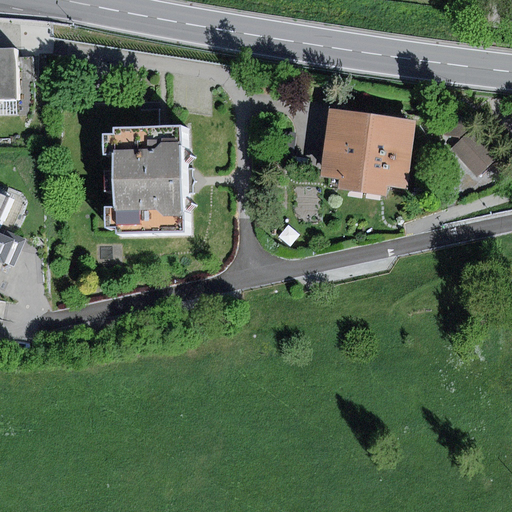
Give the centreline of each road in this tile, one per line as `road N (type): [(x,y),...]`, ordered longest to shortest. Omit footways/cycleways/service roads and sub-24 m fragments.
road 1 (primary): [(59,0),(511,72)]
road 2 (residential): [(410,246),(58,320)]
road 3 (residential): [(511,192),(414,230),(410,246)]
